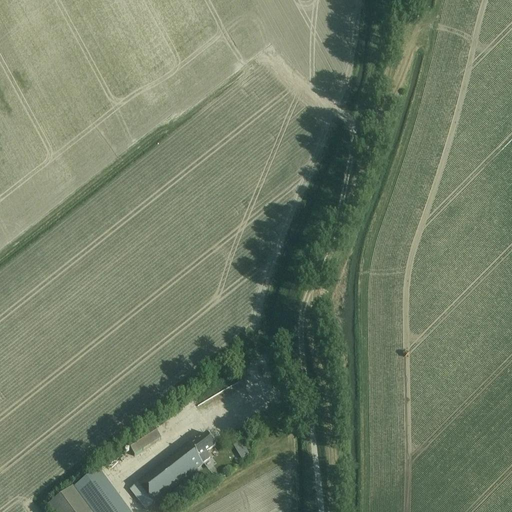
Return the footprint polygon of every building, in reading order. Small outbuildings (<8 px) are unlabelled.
[(245,378),(241,371),(235,375),(239,382),(245,378)] [(134,456),(158,440),(151,428),(126,444),(134,456)] [(244,429),(238,433),(246,444),(251,440),(244,429)] [(188,445),(129,490),(145,510),(203,465),(203,464),(210,459),(206,453),(215,446),(206,434),(201,438),(199,436),(193,441),(195,443),(189,447),(188,445)] [(240,443),(233,447),(241,461),(248,456),(240,443)] [(128,511),(98,471),(49,507),(51,511),(128,511)]
